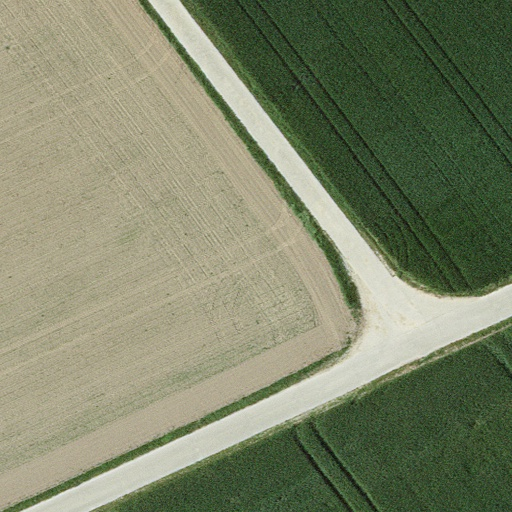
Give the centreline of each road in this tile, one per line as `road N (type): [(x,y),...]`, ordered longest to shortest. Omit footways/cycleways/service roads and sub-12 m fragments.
road 1 (unclassified): [(56,511),(511,301)]
road 2 (track): [(423,342),(159,0)]
